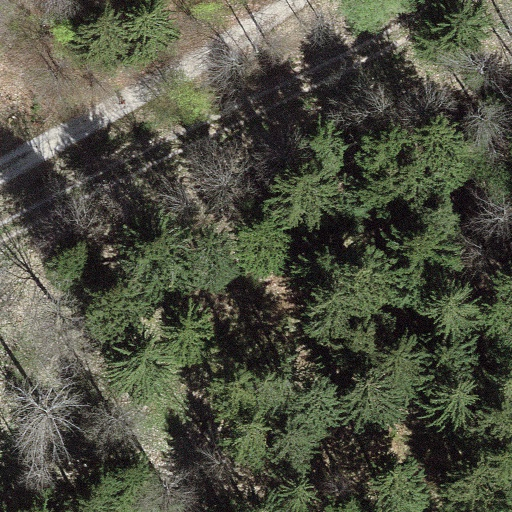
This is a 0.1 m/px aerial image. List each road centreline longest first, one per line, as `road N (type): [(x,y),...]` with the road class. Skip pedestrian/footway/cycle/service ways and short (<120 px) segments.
road 1 (track): [(0,229),(461,0)]
road 2 (track): [(269,0),(0,177)]
